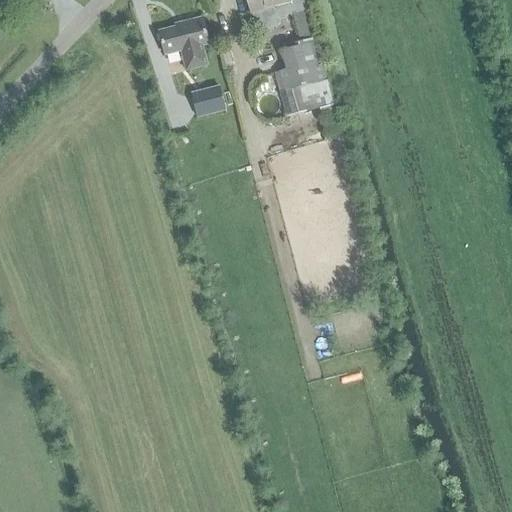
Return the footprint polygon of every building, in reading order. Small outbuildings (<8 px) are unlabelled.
[(306,0),(296,0),(287,3),(285,0),(246,0),(250,13),(252,13),(257,28),(261,31),(276,27),(280,18),(281,19),(309,11),(306,0)] [(183,27),(158,34),(164,57),(180,52),(185,72),(206,66),(201,47),(208,45),(201,19),(182,23),(183,27)] [(299,43),(300,47),(281,52),(286,71),(276,74),(287,118),(307,113),(319,110),(319,106),(334,102),(328,82),(329,82),(317,38),(299,43)] [(191,94),(198,119),(226,112),(220,87),(191,94)] [(325,136),(324,143),(341,139),(340,132),(327,135),(325,136)]
